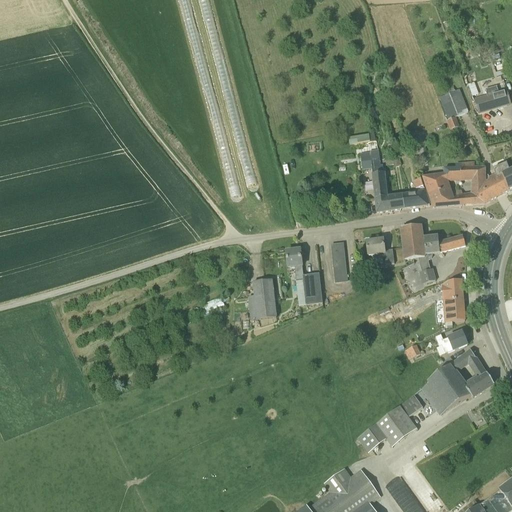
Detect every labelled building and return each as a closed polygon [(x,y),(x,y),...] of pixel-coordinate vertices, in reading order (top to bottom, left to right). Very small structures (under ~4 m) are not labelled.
[(475,83),(469,86),(473,98),(480,95),(475,83)] [(448,122),(447,122),(455,145),(463,142),(458,129),(459,128),(455,118),(468,113),(459,91),(455,92),(453,87),(443,91),(445,96),(439,99),(448,122)] [(478,114),(511,105),(507,92),(499,94),(487,98),(475,101),(478,114)] [(370,143),(369,136),(348,139),(349,146),(369,143),(370,143)] [(370,157),(370,154),(361,155),(363,171),(372,169),(371,157),(370,157)] [(381,168),(379,156),(371,157),(372,169),(373,176),(384,175),(383,168),(381,168)] [(381,160),(381,164),(386,164),(386,167),(394,166),(393,158),(381,160)] [(467,165),(466,163),(455,164),(455,168),(443,168),(443,175),(421,178),(431,209),(464,206),(463,200),(462,193),(451,193),(447,182),(467,181),(467,165)] [(474,180),(472,205),(484,205),(485,177),(485,168),(474,168),(474,163),(466,163),(467,165),(467,181),(474,180)] [(489,179),(497,198),(509,192),(511,190),(511,171),(510,172),(507,164),(493,169),(496,177),(489,179)] [(384,175),(373,176),(378,214),(405,210),(404,197),(393,198),(392,196),(390,196),(390,195),(387,196),(384,175)] [(485,177),(484,205),(497,198),(489,179),(488,176),(485,177)] [(412,181),(415,189),(423,187),(420,179),(412,181)] [(374,191),(373,181),(365,181),(365,191),(374,191)] [(417,195),(404,197),(405,210),(430,207),(426,194),(425,194),(417,195)] [(405,261),(418,259),(426,259),(424,239),(423,239),(422,227),(401,229),(405,261)] [(439,244),(440,254),(466,248),(463,237),(439,244)] [(418,259),(419,266),(428,262),(430,261),(431,259),(431,258),(431,255),(440,255),(440,254),(439,244),(438,238),(424,239),(426,259),(418,259)] [(385,255),(386,266),(395,265),(393,251),(385,252),(384,240),(367,243),(368,257),(385,255)] [(347,283),(343,245),(332,247),(336,284),(347,283)] [(295,268),(300,308),(307,307),(303,277),(301,251),(286,253),(288,269),(295,268)] [(428,262),(419,266),(421,273),(419,274),(422,286),(435,282),(432,270),(430,271),(428,262)] [(303,277),(307,307),(323,305),(319,275),(303,277)] [(250,308),(252,322),(276,319),(272,281),(253,283),(255,298),(249,298),(250,304),(250,308)] [(442,287),(443,301),(445,324),(465,322),(462,281),(450,282),(442,287)] [(414,297),(404,302),(406,308),(417,304),(414,297)] [(223,299),(209,302),(211,311),(225,308),(223,299)] [(445,346),(448,354),(468,346),(462,333),(443,341),(441,336),(435,338),(439,348),(445,346)] [(420,355),(416,347),(416,346),(404,352),(408,361),(420,355)] [(454,364),(443,372),(426,383),(428,385),(419,392),(429,404),(439,417),(471,397),(473,400),(494,386),(488,375),(486,376),(471,352),(454,364)] [(443,372),(454,364),(451,359),(439,367),(443,372)] [(399,407),(399,408),(408,419),(423,408),(414,396),(399,407)] [(377,448),(366,434),(357,440),(368,455),(377,448)] [(361,511),(370,506),(380,499),(361,472),(350,479),(344,471),(324,486),(329,494),(307,510),(308,511),(361,511)] [(511,511),(511,483),(472,511),(511,511)]
